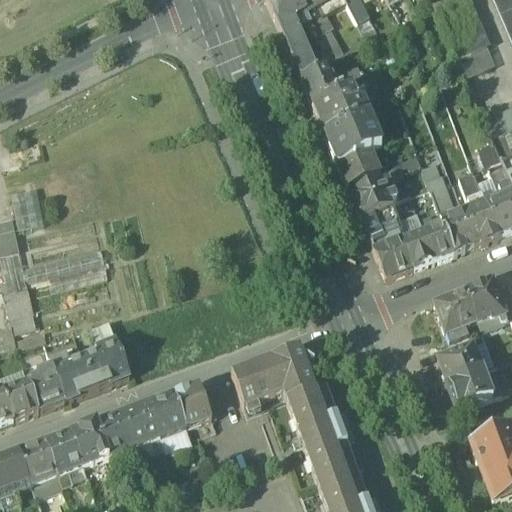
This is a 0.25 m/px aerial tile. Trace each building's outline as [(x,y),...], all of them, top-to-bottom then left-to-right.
[(293,24),(306,17),(296,0),(269,0),(265,3),(278,34),(298,80),(315,73),(311,65),(298,36),(293,24)] [(328,0),(296,0),(306,17),(315,12),(331,4),(328,0)] [(320,20),(344,7),(340,0),(338,0),(331,4),(315,12),(320,20)] [(361,11),(355,0),(340,0),(344,7),(366,48),(377,42),(361,11)] [(355,0),(361,11),(373,4),(370,0),(355,0)] [(511,0),(492,0),(500,16),(511,11),(511,0)] [(435,15),(457,64),(486,52),(465,2),(435,15)] [(511,11),(500,16),(511,44),(511,11)] [(325,55),(330,65),(341,60),(320,20),(315,12),(306,17),(312,29),(325,55)] [(298,36),(312,29),(306,17),(293,24),(298,36)] [(315,63),(311,65),(315,73),(330,65),(325,55),(313,61),(315,63)] [(363,92),(364,92),(381,83),(376,72),(359,81),(363,92)] [(317,78),(315,73),(298,80),(301,86),(317,78)] [(328,74),(317,78),(301,86),(312,113),(352,97),(364,92),(363,92),(359,81),(357,77),(334,87),(328,74)] [(357,109),(352,97),(312,113),(324,140),(368,121),(362,107),(357,109)] [(511,135),(511,111),(482,123),(489,139),(491,143),(503,139),(511,135)] [(368,122),(368,121),(324,140),(337,170),(370,155),(381,150),(368,122)] [(500,164),(510,160),(503,139),(491,143),(494,149),(500,164)] [(482,154),(490,173),(502,167),(500,164),(494,149),(482,154)] [(380,179),(370,155),(337,170),(347,193),(380,179)] [(511,159),(510,160),(500,164),(502,167),(511,190),(511,159)] [(384,172),(389,183),(401,178),(407,176),(402,165),(384,172)] [(511,195),(511,190),(502,167),(490,173),(488,173),(491,182),(497,197),(501,195),(503,199),(511,195)] [(436,210),(441,222),(452,218),(450,214),(452,214),(440,182),(438,182),(433,168),(422,172),(429,192),(436,210)] [(458,183),(469,212),(484,206),(477,187),(473,177),(458,183)] [(497,197),(491,182),(477,187),(484,206),(503,199),(501,195),(497,197)] [(389,206),(396,204),(392,196),(389,187),(383,186),(350,201),(361,226),(378,219),(378,218),(391,213),(389,207),(389,206)] [(406,191),(392,196),(396,204),(408,199),(410,199),(406,191)] [(11,199),(18,235),(45,229),(37,194),(11,199)] [(511,195),(503,199),(484,206),(496,242),(498,241),(497,240),(511,234),(511,195)] [(496,242),(484,206),(469,212),(462,214),(475,249),(483,246),(483,247),(496,242)] [(436,210),(415,217),(423,237),(443,229),(441,222),(436,210)] [(393,219),(391,213),(378,218),(378,219),(380,224),(364,232),(374,255),(402,245),(393,219)] [(462,214),(452,218),(441,222),(443,229),(454,258),(464,254),(463,253),(475,249),(462,214)] [(402,245),(423,237),(415,217),(414,215),(404,220),(402,216),(393,219),(402,245)] [(0,239),(14,236),(15,236),(12,223),(0,225),(0,239)] [(443,229),(423,237),(433,266),(454,258),(443,229)] [(0,239),(0,259),(18,256),(14,236),(0,239)] [(423,237),(402,245),(413,273),(433,266),(423,237)] [(386,283),(413,273),(402,245),(374,255),(386,283)] [(27,294),(29,300),(108,282),(102,253),(21,271),(18,256),(0,259),(0,265),(5,286),(7,298),(27,294)] [(492,284),(465,294),(477,327),(486,323),(490,333),(502,328),(501,327),(506,325),(506,324),(503,317),(505,317),(500,305),(492,284)] [(3,299),(8,322),(31,317),(33,317),(29,300),(27,294),(7,298),(5,286),(0,287),(3,299)] [(464,331),(477,327),(465,294),(433,306),(445,338),(464,331)] [(503,317),(506,324),(511,322),(511,299),(500,305),(505,317),(503,317)] [(34,331),(31,317),(8,322),(10,331),(12,336),(34,331)] [(97,351),(115,345),(108,327),(91,334),(97,351)] [(13,344),(12,336),(10,331),(0,332),(0,355),(15,352),(13,344)] [(445,338),(449,347),(468,340),(464,331),(445,338)] [(13,344),(15,352),(16,355),(45,346),(43,335),(13,344)] [(96,358),(83,363),(94,395),(128,382),(115,345),(97,351),(95,353),(96,358)] [(472,352),(481,375),(494,371),(485,347),(472,352)] [(437,364),(446,389),(481,375),(472,352),(472,351),(437,364)] [(379,511),(376,502),(367,505),(346,449),(355,446),(345,417),(336,421),(325,392),(315,396),(307,373),(313,364),(301,355),(299,352),(231,377),(244,412),(283,397),(292,423),(298,421),(302,432),(296,434),(307,464),(313,462),(318,474),(312,476),(323,507),(329,505),(331,511),(379,511)] [(58,370),(60,369),(57,360),(54,353),(46,356),(50,365),(56,363),(58,370)] [(67,369),(70,368),(66,357),(57,360),(60,369),(67,367),(67,369)] [(64,406),(94,395),(83,363),(70,368),(67,369),(67,367),(60,369),(58,370),(56,363),(50,365),(52,372),(64,406)] [(52,372),(50,365),(34,371),(37,377),(52,372)] [(38,415),(64,406),(52,372),(37,377),(35,378),(36,382),(27,385),(38,415)] [(2,395),(27,385),(22,373),(0,381),(0,390),(1,393),(2,395)] [(488,394),(481,375),(446,389),(457,417),(501,400),(497,390),(488,394)] [(13,425),(38,415),(27,385),(2,395),(13,425)] [(497,390),(501,400),(509,397),(505,387),(497,390)] [(199,389),(173,398),(186,433),(212,423),(199,389)] [(0,429),(13,425),(2,395),(1,393),(0,393),(0,429)] [(160,443),(186,433),(173,398),(147,407),(160,443)] [(134,452),(160,443),(147,407),(121,417),(134,452)] [(109,461),(134,452),(121,417),(96,426),(109,461)] [(83,471),(109,461),(96,426),(70,436),(83,471)] [(511,434),(511,432),(469,448),(492,510),(511,502),(511,434)] [(160,443),(165,455),(169,453),(172,460),(193,452),(186,433),(160,443)] [(68,476),(83,471),(70,436),(44,445),(45,446),(57,480),(68,476)] [(160,443),(134,452),(139,465),(165,455),(160,443)] [(30,486),(31,490),(57,480),(45,446),(19,456),(30,486)] [(0,496),(30,486),(19,456),(18,455),(0,461),(0,496)] [(83,471),(68,476),(73,488),(87,483),(83,471)] [(62,493),(57,480),(31,490),(32,493),(36,503),(62,493)] [(193,498),(188,485),(177,489),(182,502),(193,498)] [(31,490),(30,486),(0,496),(0,507),(1,511),(5,511),(19,507),(16,499),(32,493),(31,490)]
